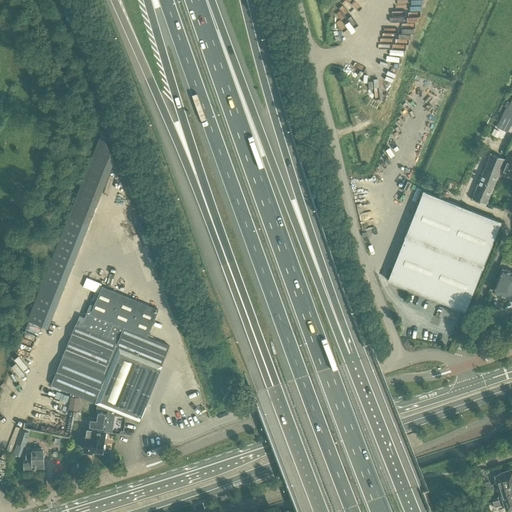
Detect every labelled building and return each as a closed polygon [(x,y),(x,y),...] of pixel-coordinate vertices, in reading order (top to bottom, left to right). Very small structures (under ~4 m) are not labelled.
[(425,0),(395,0),(422,10),(425,0)] [(511,97),(507,108),(506,107),(496,127),(507,132),(511,121),(511,97)] [(48,328),(114,160),(103,137),(71,215),(29,321),(48,328)] [(505,159),(491,153),(481,175),(495,181),(505,159)] [(511,156),(508,155),(501,172),(511,176),(511,156)] [(472,198),(486,204),(495,181),(481,175),(472,198)] [(465,311),(501,222),(423,192),(388,280),(465,311)] [(494,291),(511,298),(511,272),(502,268),(493,289),(492,290),(493,291),(494,291)] [(99,292),(103,282),(87,276),(84,285),(99,292)] [(100,405),(126,415),(139,421),(162,365),(161,365),(169,345),(147,336),(158,309),(102,286),(94,306),(90,304),(81,327),(75,325),(51,385),(71,393),(69,409),(76,410),(78,396),(100,405)] [(24,333),(37,338),(42,326),(29,321),(24,333)] [(84,448),(85,449),(85,451),(92,452),(92,450),(102,451),(105,431),(123,434),(126,415),(100,405),(100,410),(96,409),(95,418),(89,417),(86,438),(82,437),(81,442),(85,442),(84,448)] [(16,443),(23,445),(27,432),(21,430),(16,443)] [(13,454),(19,456),(22,446),(16,444),(13,454)] [(26,460),(24,460),(24,470),(44,469),(44,457),(45,456),(45,454),(44,454),(43,449),(32,450),(32,448),(26,449),(26,453),(26,460)] [(493,484),(491,485),(490,488),(490,490),(499,487),(511,482),(511,467),(510,467),(508,468),(506,471),(501,473),(501,474),(495,476),(494,478),(495,481),(497,482),(493,484)] [(502,494),(498,495),(498,497),(498,499),(511,494),(511,482),(499,487),(502,494)] [(507,510),(509,509),(510,510),(511,510),(511,494),(498,499),(498,500),(494,501),(495,503),(495,508),(505,505),(507,510)]
